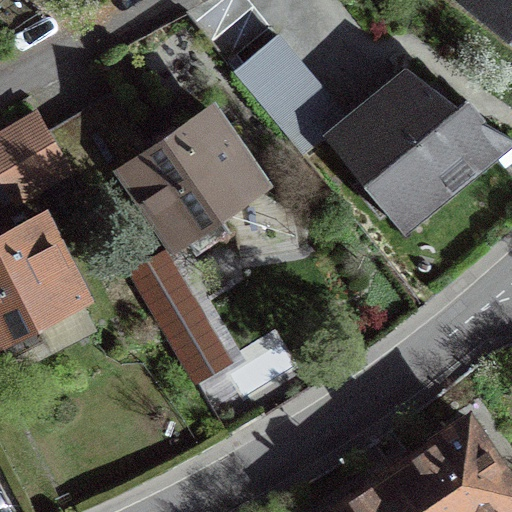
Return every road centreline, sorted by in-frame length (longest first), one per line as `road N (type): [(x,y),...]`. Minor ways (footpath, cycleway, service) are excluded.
road 1 (residential): [(186,511),(335,427),(511,303)]
road 2 (residential): [(0,92),(165,0)]
